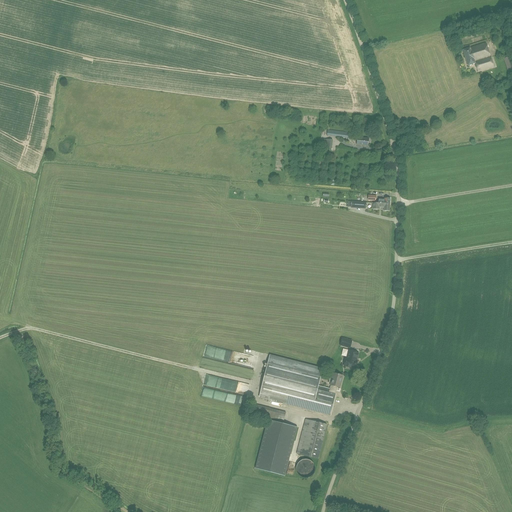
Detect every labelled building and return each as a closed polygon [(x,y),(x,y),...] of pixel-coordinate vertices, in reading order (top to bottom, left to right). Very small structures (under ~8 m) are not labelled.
[(494,67),(486,43),(470,48),(463,50),(468,67),(475,64),(478,72),(494,67)] [(503,58),(509,74),(511,72),(511,62),(510,56),(508,57),(503,58)] [(350,133),(328,130),(327,135),(349,138),(350,133)] [(368,146),(369,138),(357,137),(357,145),(368,146)] [(331,148),(331,138),(320,138),(320,145),(324,145),(324,148),(331,148)] [(389,211),(390,204),(378,203),(372,203),(372,209),(379,209),(379,208),(384,208),(384,211),(389,211)] [(350,348),(352,341),(342,338),(340,345),(350,348)] [(358,353),(349,351),(347,358),(346,358),(344,365),(352,367),(351,368),(354,368),(355,368),(356,366),(357,361),(355,360),(356,358),(356,359),(358,353)] [(330,388),(319,386),(323,368),(270,355),(259,397),(270,400),(329,414),(331,415),(338,387),(341,388),(344,376),(333,373),(330,388)] [(223,362),(206,360),(205,368),(222,370),(223,362)] [(226,363),(224,371),(237,373),(239,365),(226,363)] [(241,393),(253,395),(255,386),(243,383),(241,393)] [(254,414),(269,418),(284,422),(286,413),(256,405),(254,414)] [(285,476),(298,427),(268,420),(256,469),(285,476)] [(306,420),(297,454),(318,459),(327,425),(306,420)] [(306,479),(307,479),(308,478),(309,478),(310,478),(311,477),(312,477),(312,476),(313,475),(314,475),(314,474),(315,473),(315,472),(316,472),(316,471),(316,470),(316,469),(316,468),(316,467),(315,466),(315,465),(315,464),(314,464),(314,463),(313,462),(312,461),(311,460),(310,460),(309,460),(308,459),(307,459),(306,459),(305,459),(304,459),(303,460),(302,460),(301,461),(300,461),(300,462),(299,462),(299,463),(298,464),(297,465),(297,466),(297,467),(297,468),(297,469),(297,470),(297,471),(297,472),(297,473),(298,474),(299,475),(300,476),(301,477),(302,477),(302,478),(303,478),(304,478),(305,478),(306,479)]
